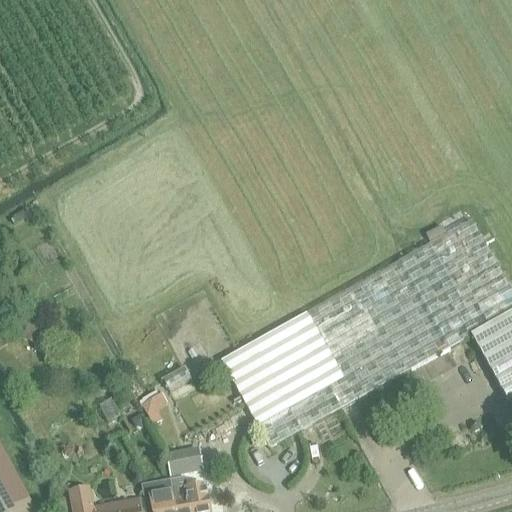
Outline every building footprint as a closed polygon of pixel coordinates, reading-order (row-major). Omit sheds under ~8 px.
[(14,228),(31,218),(26,211),(14,218),(15,221),(11,224),(14,228)] [(400,265),(306,317),(356,404),(472,339),(507,404),(511,401),(511,294),(473,223),(400,265)] [(290,326),(222,365),(271,452),(341,413),(356,404),(306,317),(290,326)] [(29,323),(24,338),(40,343),(46,328),(29,323)] [(141,419),(132,424),(135,429),(142,432),(146,430),(141,419)] [(476,424),(471,428),(471,432),(476,435),(480,432),(480,428),(476,424)] [(0,511),(33,511),(0,447),(0,511)] [(170,481),(203,475),(199,453),(167,459),(170,481)] [(209,511),(205,490),(188,493),(186,481),(170,484),(175,511),(209,511)] [(175,511),(170,484),(141,489),(144,502),(144,501),(145,511),(175,511)] [(145,511),(144,501),(144,502),(95,511),(91,492),(71,496),(74,511),(145,511)]
